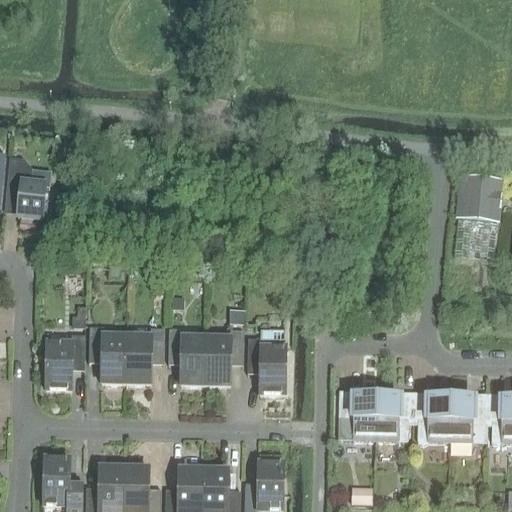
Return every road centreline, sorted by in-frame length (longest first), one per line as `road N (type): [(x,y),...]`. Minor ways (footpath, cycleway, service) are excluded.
road 1 (unclassified): [(0,101),(445,148)]
road 2 (residential): [(21,428),(320,434)]
road 3 (residential): [(426,345),(445,148)]
road 4 (residential): [(320,434),(323,344),(426,345)]
road 5 (residential): [(21,428),(23,265),(0,262)]
